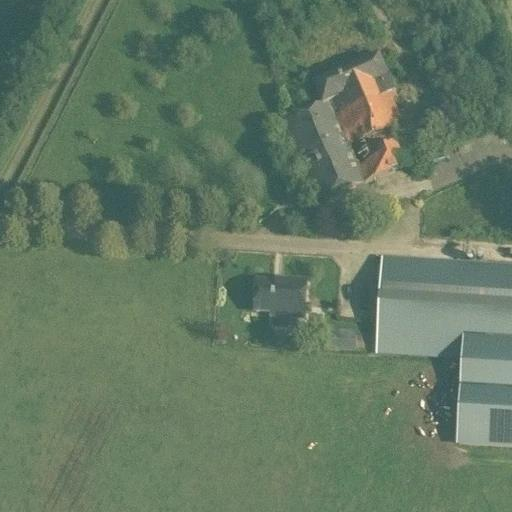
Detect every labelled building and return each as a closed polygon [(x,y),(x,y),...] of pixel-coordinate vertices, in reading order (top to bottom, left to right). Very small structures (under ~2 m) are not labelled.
[(321,204),(420,162),(391,95),(396,93),(380,58),(315,86),(323,106),(286,122),(321,204)] [(441,113),(466,102),(451,67),(426,78),(441,113)] [(511,363),(511,267),(382,260),(376,355),(511,363)] [(307,321),(309,283),(284,282),(284,285),(259,284),(257,314),(273,315),(273,319),(307,321)] [(334,350),(351,351),(351,330),(334,330),(334,350)] [(511,450),(511,387),(460,385),(457,448),(511,450)]
